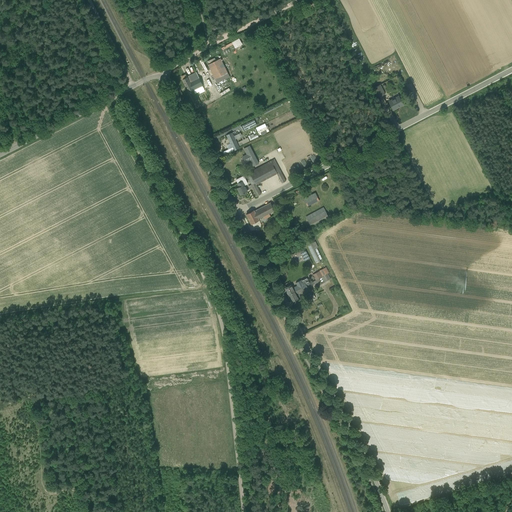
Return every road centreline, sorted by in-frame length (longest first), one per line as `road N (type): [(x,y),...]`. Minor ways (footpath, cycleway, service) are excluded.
road 1 (track): [(112,97),(221,317),(243,511)]
road 2 (unclassified): [(389,511),(237,212)]
road 3 (unclassified): [(237,212),(511,70)]
road 4 (track): [(0,318),(209,287)]
road 5 (unclassified): [(237,212),(163,72)]
road 6 (unclassified): [(0,154),(112,97)]
